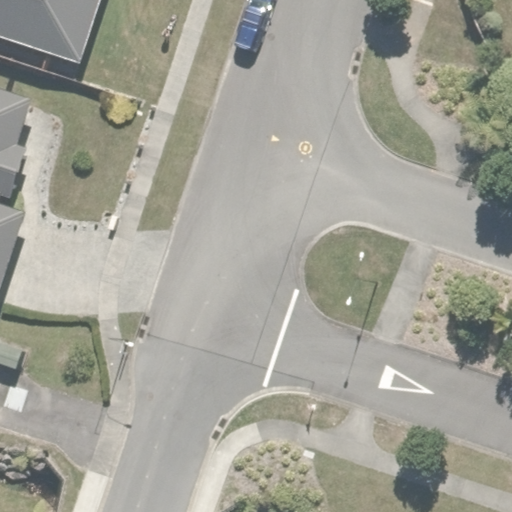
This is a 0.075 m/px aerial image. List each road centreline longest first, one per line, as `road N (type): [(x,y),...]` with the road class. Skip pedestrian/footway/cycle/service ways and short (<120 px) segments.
road 1 (residential): [(511,425),(202,324)]
road 2 (residential): [(257,158),(511,239)]
road 3 (residential): [(202,324),(137,511)]
road 4 (residential): [(202,324),(257,158)]
road 5 (residential): [(257,158),(311,0)]
